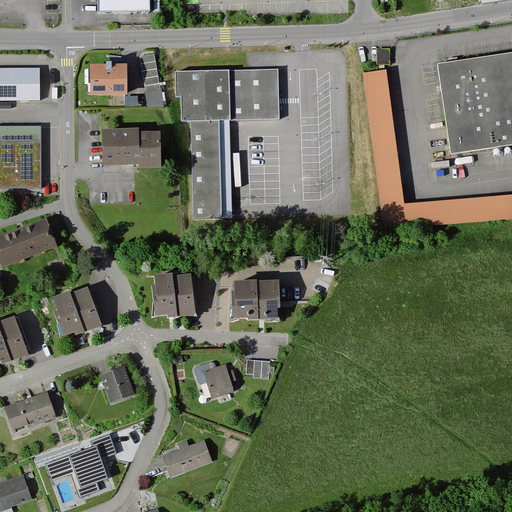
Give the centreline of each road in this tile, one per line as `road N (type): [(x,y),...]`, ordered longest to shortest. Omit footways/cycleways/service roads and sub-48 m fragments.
road 1 (unclassified): [(66,38),(332,32),(511,9)]
road 2 (unknown): [(332,32),(331,201),(307,206),(287,190),(297,33)]
road 3 (residential): [(139,334),(117,272),(71,213),(66,38)]
road 4 (residential): [(101,511),(121,504),(165,409),(139,334)]
road 5 (residential): [(139,334),(0,385)]
road 6 (residential): [(278,338),(139,334)]
